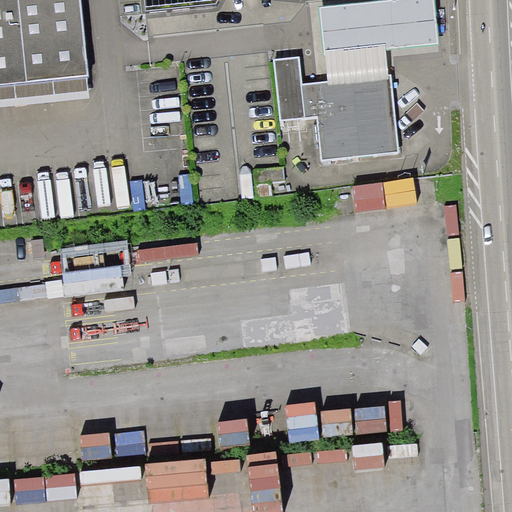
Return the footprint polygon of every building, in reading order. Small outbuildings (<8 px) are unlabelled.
[(0,0),(0,85),(87,77),(89,77),(80,0),(0,0)] [(144,0),(146,11),(216,3),(217,0),(144,0)] [(434,0),(384,0),(319,6),(323,55),(325,54),(328,81),(388,76),(386,49),(439,45),(434,0)] [(391,75),(388,76),(328,81),(302,83),(300,56),(274,59),(280,120),(317,117),(321,160),(398,153),(391,75)] [(0,106),(89,98),(87,77),(0,85),(0,106)]
